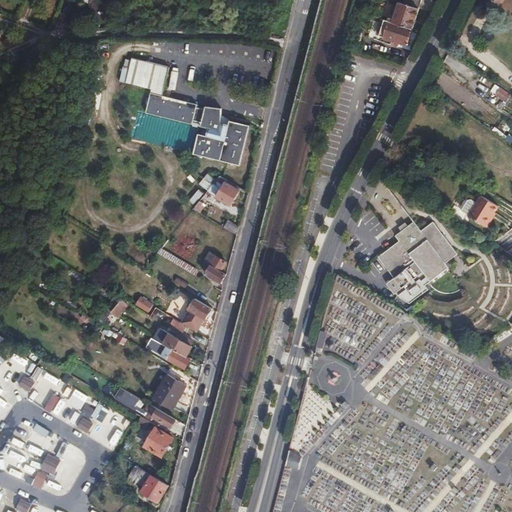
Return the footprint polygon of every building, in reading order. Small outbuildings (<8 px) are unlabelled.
[(392,23),(413,29),(421,0),(404,0),(403,3),(399,2),(396,9),(392,22),(392,23)] [(511,0),(493,0),(511,12),(511,10),(511,0)] [(391,7),(387,20),(392,22),(396,9),(391,7)] [(387,20),(384,19),(379,36),(384,38),(383,38),(392,41),(399,43),(407,46),(413,29),(392,23),(392,22),(387,20)] [(154,81),(152,90),(163,93),(165,84),(154,81)] [(500,88),(496,94),(507,102),(511,95),(500,88)] [(194,155),(240,166),(250,125),(230,121),(229,125),(221,123),(222,108),(206,106),(205,109),(197,107),(198,104),(151,93),(146,113),(193,124),(193,122),(201,124),(201,126),(209,128),(207,136),(199,134),(194,155)] [(226,182),(227,180),(220,176),(216,181),(224,185),(217,197),(231,206),(240,190),(226,182)] [(201,200),(206,194),(198,188),(193,194),(201,200)] [(190,198),(197,204),(200,201),(201,200),(193,194),(190,198)] [(476,203),(468,216),(487,227),(500,207),(481,195),(476,203)] [(461,211),(468,216),(476,203),(471,199),(468,200),(461,211)] [(197,204),(193,209),(200,213),(206,205),(200,201),(197,204)] [(115,232),(136,249),(148,234),(128,217),(115,232)] [(237,235),(239,227),(229,220),(224,228),(237,235)] [(399,241),(378,257),(402,288),(418,277),(422,281),(427,278),(430,282),(449,267),(446,263),(458,254),(434,222),(421,231),(415,222),(396,236),(399,241)] [(163,235),(153,247),(156,249),(159,251),(162,248),(169,240),(163,235)] [(129,251),(117,241),(109,251),(122,261),(129,251)] [(156,249),(153,247),(148,243),(144,249),(146,251),(150,254),(152,256),(156,249)] [(159,251),(159,252),(158,253),(196,276),(199,270),(162,248),(159,251)] [(210,252),(205,261),(211,265),(221,272),(226,262),(210,252)] [(211,265),(210,267),(205,274),(221,284),(226,275),(221,272),(211,265)] [(178,277),(175,282),(185,289),(189,284),(178,277)] [(106,307),(111,311),(121,299),(115,294),(106,307)] [(122,299),(112,312),(119,317),(129,305),(122,299)] [(140,299),(136,306),(150,312),(153,305),(140,299)] [(187,326),(197,332),(205,319),(206,320),(212,309),(195,299),(188,310),(189,310),(182,322),(187,326)] [(119,317),(112,312),(111,312),(102,323),(110,328),(117,331),(120,325),(123,321),(119,317)] [(182,322),(174,318),(174,319),(170,326),(183,333),(187,326),(182,322)] [(170,333),(164,343),(188,357),(194,347),(170,333)] [(152,339),(148,346),(154,350),(153,351),(161,356),(184,370),(190,360),(166,346),(166,347),(152,339)] [(133,347),(129,353),(142,360),(146,354),(133,347)] [(89,360),(85,366),(94,371),(97,365),(89,360)] [(168,374),(153,399),(172,410),(187,385),(168,374)] [(36,384),(25,378),(22,383),(26,385),(24,389),(26,390),(29,387),(33,389),(36,384)] [(128,391),(123,399),(137,407),(141,399),(128,391)] [(61,398),(55,394),(45,411),(51,415),(61,398)] [(177,420),(148,403),(144,412),(172,429),(177,420)] [(150,422),(149,421),(142,417),(140,420),(137,425),(145,430),(150,422)] [(91,430),(94,425),(84,419),(81,424),(84,426),(82,430),(85,431),(87,428),(91,430)] [(51,432),(38,424),(34,431),(47,439),(51,432)] [(150,439),(145,446),(162,456),(173,438),(156,428),(152,435),(150,439)] [(122,438),(115,434),(108,446),(115,449),(122,438)] [(80,451),(71,447),(67,456),(75,460),(80,451)] [(298,469),(302,458),(292,454),(288,465),(298,469)] [(46,468),(51,456),(49,455),(42,469),(55,475),(56,473),(46,468)] [(46,468),(56,473),(59,468),(56,466),(59,459),(51,456),(46,468)] [(169,486),(135,465),(129,476),(136,480),(135,481),(144,487),(140,492),(158,503),(169,486)] [(17,509),(23,511),(29,511),(31,509),(27,507),(29,503),(26,502),(24,506),(20,504),(17,509)]
